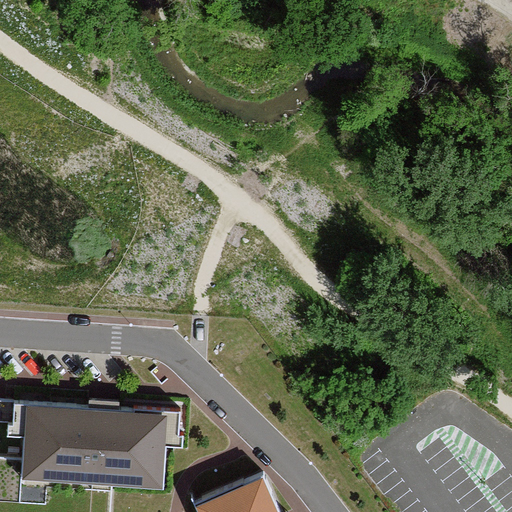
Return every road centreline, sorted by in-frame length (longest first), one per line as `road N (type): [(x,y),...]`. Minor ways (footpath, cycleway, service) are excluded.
road 1 (track): [(511,407),(346,305),(235,197)]
road 2 (track): [(235,197),(0,40)]
road 3 (track): [(201,313),(204,278),(235,197)]
